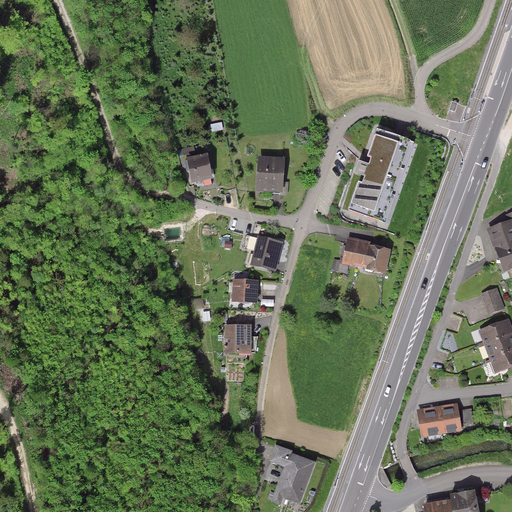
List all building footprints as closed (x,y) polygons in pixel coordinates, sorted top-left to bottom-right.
[(221,122),(210,124),(211,132),(222,130),(221,122)] [(350,211),(386,223),(413,141),(377,129),(363,170),(350,211)] [(203,144),(183,148),(184,154),(187,154),(193,182),(213,178),(208,153),(205,153),(203,144)] [(286,157),(259,155),(256,191),(284,193),(286,157)] [(506,221),(487,229),(493,247),(494,246),(504,273),(511,269),(511,221),(507,223),(506,221)] [(282,242),(258,236),(251,264),(275,270),(282,242)] [(372,242),(348,237),(342,265),(355,267),(355,265),(367,268),(367,271),(388,275),(393,249),(371,245),(372,242)] [(258,279),(233,279),(232,301),(258,301),(258,279)] [(480,294),(482,298),(484,305),(486,311),(487,314),(504,307),(497,288),(480,294)] [(511,332),(511,329),(508,322),(479,333),(494,372),(511,364),(511,332)] [(252,325),(225,325),(225,353),(256,353),(259,337),(252,337),(252,325)] [(244,396),(231,395),(231,408),(232,408),(231,413),(237,414),(238,409),(243,409),(244,396)] [(446,407),(431,409),(419,411),(423,436),(460,429),(455,405),(446,407)] [(293,450),(276,444),(270,463),(283,467),(271,503),(283,507),(285,499),(301,505),(316,461),(291,453),(293,450)] [(454,500),(425,505),(426,511),(478,511),(475,491),(453,495),(454,500)]
